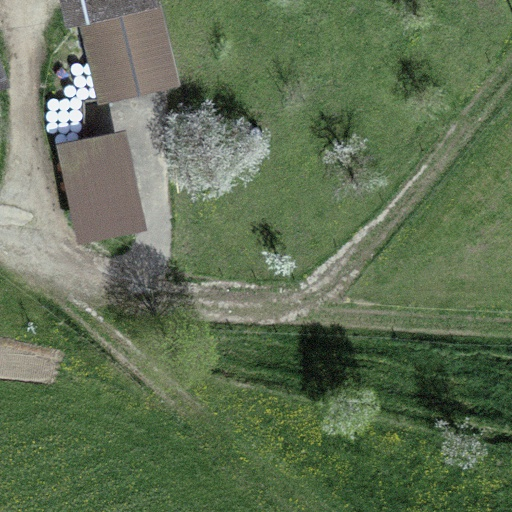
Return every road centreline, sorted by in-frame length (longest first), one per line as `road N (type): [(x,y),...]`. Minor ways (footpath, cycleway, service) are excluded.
road 1 (track): [(0,232),(140,300),(311,303),(511,79)]
road 2 (track): [(20,0),(35,137),(15,240)]
road 3 (track): [(311,303),(511,315)]
